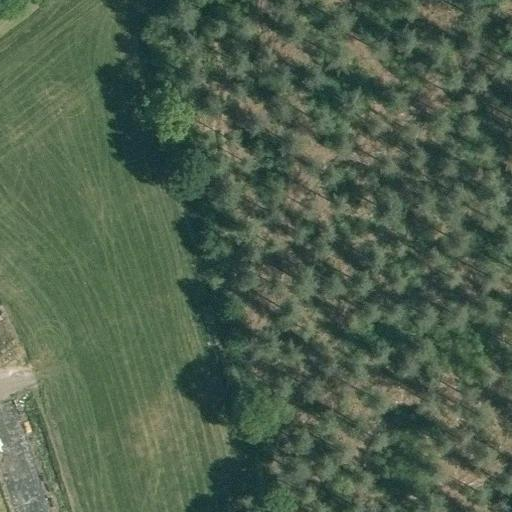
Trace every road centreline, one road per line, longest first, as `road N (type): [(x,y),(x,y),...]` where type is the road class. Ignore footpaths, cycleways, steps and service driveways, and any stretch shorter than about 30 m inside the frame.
road 1 (track): [(151,5),(270,424),(275,511)]
road 2 (track): [(511,286),(237,300)]
